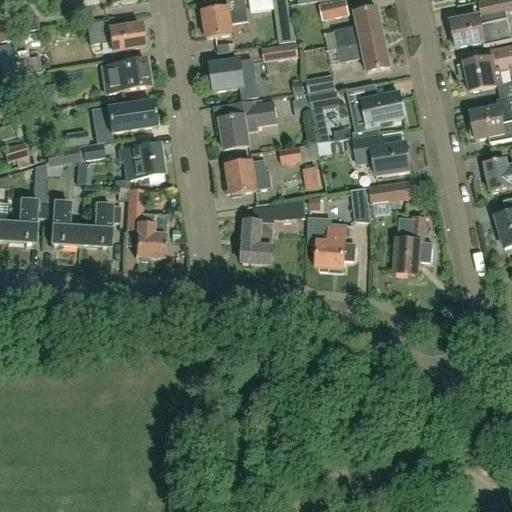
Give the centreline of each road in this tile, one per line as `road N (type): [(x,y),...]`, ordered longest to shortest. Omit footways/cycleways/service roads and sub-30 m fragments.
road 1 (residential): [(412,0),(473,299),(473,327),(445,381)]
road 2 (residential): [(211,297),(167,0)]
road 3 (residential): [(445,381),(314,313),(211,297)]
road 4 (track): [(197,297),(173,511)]
road 5 (residential): [(211,297),(0,286)]
